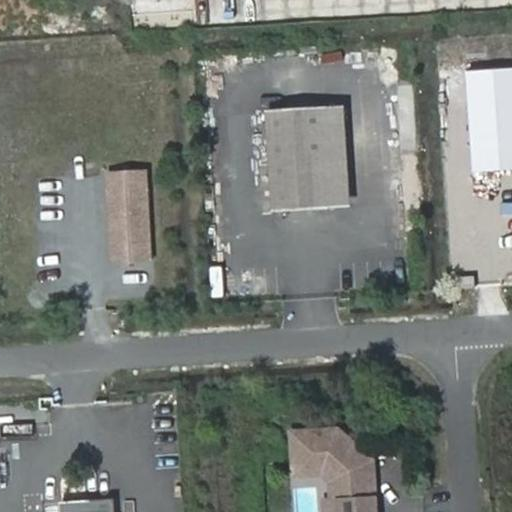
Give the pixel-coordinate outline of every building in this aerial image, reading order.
[(511,65),(467,69),(476,171),(511,168),(511,65)] [(358,205),(350,107),(272,110),(280,214),(358,205)] [(155,261),(150,169),(108,171),(112,263),(155,261)] [(457,281),(456,271),(433,272),(433,283),(457,281)] [(360,511),(357,457),(352,458),(349,451),(352,448),(322,421),(276,424),(278,459),(309,457),(323,469),(325,511),(360,511)] [(122,511),(122,496),(61,499),(62,511),(122,511)]
